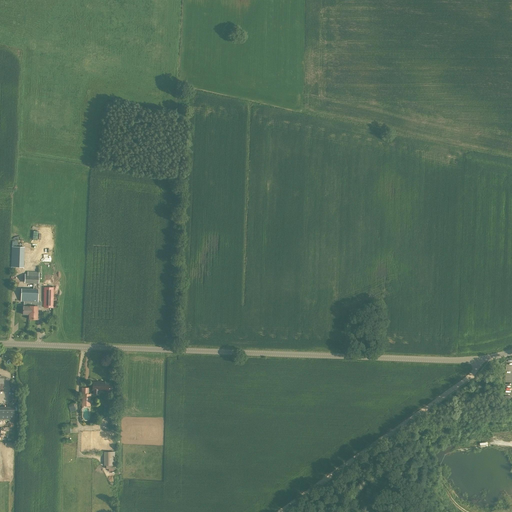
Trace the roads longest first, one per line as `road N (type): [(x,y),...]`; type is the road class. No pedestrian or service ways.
road 1 (tertiary): [(511,352),(458,360),(0,342)]
road 2 (track): [(479,358),(472,372),(375,444)]
